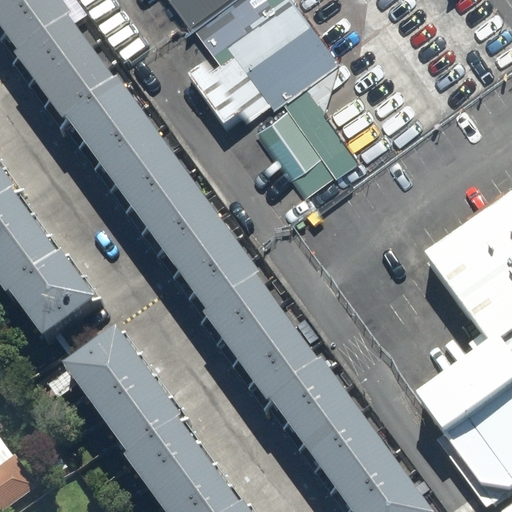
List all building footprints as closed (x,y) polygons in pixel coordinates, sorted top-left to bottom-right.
[(50,0),(0,0),(0,42),(20,70),(17,72),(65,138),(68,136),(208,329),(205,331),(270,421),(273,418),(340,511),(422,511),(324,377),(321,379),(259,294),(263,292),(50,0)] [(183,0),(197,19),(222,0),(183,0)] [(230,55),(195,80),(234,133),(342,55),(302,0),(223,0),(202,15),(230,55)] [(327,151),(293,105),(259,130),(292,176),(327,151)] [(0,181),(0,300),(8,312),(12,309),(45,355),(99,316),(64,268),(59,271),(14,208),(17,205),(0,181)] [(511,205),(435,262),(500,351),(511,342),(511,205)] [(511,496),(511,342),(500,351),(430,403),(423,408),(498,507),(511,496)] [(239,511),(118,343),(65,381),(129,471),(126,474),(153,511),(239,511)] [(0,511),(8,511),(35,492),(12,461),(0,469),(0,511)]
